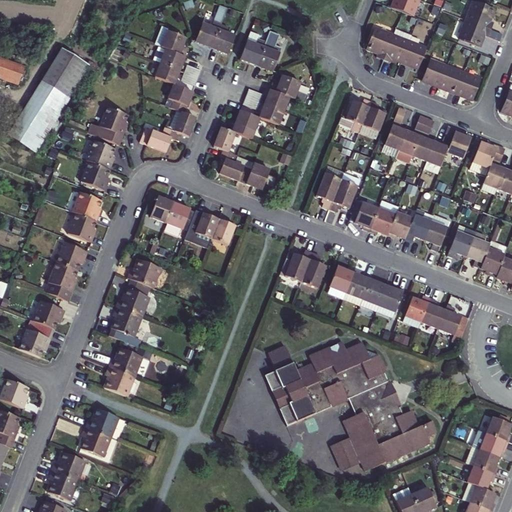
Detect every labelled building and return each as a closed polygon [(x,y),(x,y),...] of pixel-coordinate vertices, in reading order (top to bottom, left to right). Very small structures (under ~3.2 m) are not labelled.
[(408,19),(414,3),(405,0),(386,0),(390,2),(386,10),(408,19)] [(467,4),(459,23),(483,32),(486,24),(481,23),(486,11),(467,4)] [(210,30),(218,34),(220,28),(227,12),(218,8),(210,30)] [(483,32),(459,23),(452,40),(472,48),(476,37),(491,43),(494,36),(483,32)] [(211,51),(218,34),(210,30),(201,27),(194,44),(211,51)] [(393,27),(390,35),(381,58),(386,60),(388,56),(398,60),(406,41),(408,36),(408,35),(396,31),(397,29),(393,27)] [(220,28),(218,34),(226,37),(228,31),(220,28)] [(381,58),(390,35),(371,28),(363,47),(373,51),(372,55),(381,58)] [(160,29),(153,47),(157,48),(160,50),(166,34),(167,32),(160,29)] [(165,51),(184,59),(187,51),(181,48),(184,41),(166,34),(160,50),(165,51)] [(235,40),(226,37),(218,34),(211,51),(228,58),(235,40)] [(246,43),(255,46),(258,40),(259,37),(250,34),(246,43)] [(266,43),(263,50),(273,53),(275,48),(279,37),(269,34),(266,43)] [(406,41),(398,60),(414,67),(424,42),(408,36),(406,41)] [(258,40),(255,46),(263,50),(266,43),(258,40)] [(256,67),(263,50),(255,46),(246,43),(239,61),(256,67)] [(160,64),(165,51),(160,50),(157,48),(152,61),(160,64)] [(281,50),(275,48),(273,53),(279,56),(281,50)] [(279,56),(273,53),(263,50),(256,67),(272,74),(279,56)] [(184,59),(165,51),(160,64),(179,72),(182,65),(184,59)] [(34,153),(88,65),(66,52),(11,140),(34,153)] [(418,79),(434,85),(442,66),(425,60),(418,79)] [(23,71),(0,62),(0,78),(18,85),(23,71)] [(176,79),(179,72),(160,64),(154,79),(173,87),(176,79)] [(442,66),(434,85),(451,91),(458,72),(442,66)] [(187,67),(184,74),(197,79),(200,72),(187,67)] [(304,79),(311,76),(307,68),(301,71),(304,79)] [(466,97),(474,78),(458,72),(451,91),(466,97)] [(181,82),(194,87),(197,79),(184,74),(181,82)] [(278,86),(275,94),(288,99),(293,101),(297,93),(300,84),(281,77),(278,86)] [(269,92),(275,94),(278,86),(272,84),(269,92)] [(181,114),(184,115),(192,94),(173,87),(168,101),(172,103),(170,110),(181,114)] [(511,87),(502,113),(511,116),(511,87)] [(261,96),(248,91),(246,98),(259,103),(261,96)] [(267,98),(264,105),(283,112),(288,99),(275,94),(269,92),(267,98)] [(297,93),(293,101),(305,105),(308,97),(297,93)] [(256,111),(259,103),(246,98),(243,106),(256,111)] [(357,134),(360,126),(369,103),(361,100),(359,106),(352,103),(345,121),(340,119),(338,126),(349,131),(357,134)] [(369,103),(360,126),(376,132),(382,115),(373,112),(376,106),(369,103)] [(261,113),(258,120),(278,127),(283,112),(264,105),(261,113)] [(90,126),(86,135),(119,148),(128,126),(125,125),(128,117),(107,109),(99,129),(90,126)] [(390,122),(397,124),(402,112),(395,110),(390,122)] [(235,135),(251,140),(258,120),(239,113),(235,125),(232,124),(228,132),(235,135)] [(171,140),(176,142),(179,135),(187,138),(191,127),(194,119),(184,115),(181,114),(173,133),(164,129),(161,136),(171,140)] [(419,133),(424,121),(417,118),(412,131),(419,133)] [(419,133),(425,135),(429,123),(424,121),(419,133)] [(357,134),(373,141),(376,132),(360,126),(357,134)] [(388,127),(381,145),(395,151),(402,133),(395,130),(388,127)] [(61,140),(69,143),(73,132),(65,129),(61,140)] [(440,141),(447,144),(452,131),(445,129),(440,141)] [(171,140),(161,136),(145,130),(139,144),(165,154),(171,140)] [(229,154),(235,135),(228,132),(222,130),(215,149),(222,152),(219,159),(225,161),(234,165),(237,159),(237,157),(229,154)] [(444,149),(443,153),(458,158),(465,140),(456,136),(457,134),(452,131),(447,144),(444,149)] [(402,133),(395,151),(410,156),(417,138),(410,136),(402,133)] [(423,141),(417,138),(410,156),(422,161),(430,143),(423,141)] [(88,164),(108,172),(112,160),(109,159),(112,150),(92,143),(84,162),(88,164)] [(430,143),(422,161),(419,169),(434,175),(443,153),(444,149),(438,147),(430,143)] [(484,147),(476,143),(466,170),(481,176),(486,165),(488,160),(493,148),(485,145),(484,147)] [(381,145),(378,153),(392,159),(395,151),(381,145)] [(493,148),(488,160),(495,163),(500,150),(493,148)] [(58,154),(51,150),(47,158),(55,161),(58,154)] [(407,164),(410,156),(395,151),(392,159),(407,164)] [(291,158),(282,155),(279,164),(288,167),(291,158)] [(244,169),(250,171),(252,165),(237,159),(234,165),(244,169)] [(238,183),(244,169),(234,165),(225,161),(219,176),(238,183)] [(250,171),(244,186),(261,193),(263,188),(264,186),(267,177),(269,173),(260,169),(262,166),(253,163),(252,165),(250,171)] [(108,172),(88,164),(81,184),(103,192),(107,182),(104,181),(108,172)] [(489,197),(492,190),(500,170),(493,168),(486,165),(481,176),(475,191),(489,197)] [(250,171),(244,169),(238,183),(244,186),(250,171)] [(324,176),(340,182),(343,176),(327,170),(324,176)] [(506,195),(511,179),(511,174),(507,173),(500,170),(492,190),(506,195)] [(329,211),(340,182),(324,176),(315,199),(323,202),(321,208),(329,211)] [(343,176),(340,182),(355,188),(358,182),(343,176)] [(276,181),(267,177),(264,186),(263,188),(271,191),(276,181)] [(346,211),(355,188),(340,182),(329,211),(337,214),(339,208),(346,211)] [(435,191),(443,194),(445,187),(438,184),(435,191)] [(417,189),(407,186),(405,194),(414,197),(417,189)] [(57,195),(48,192),(44,201),(54,205),(57,195)] [(462,201),(473,205),(476,197),(465,192),(462,201)] [(74,216),(95,224),(99,212),(96,211),(99,202),(80,195),(72,215),(74,216)] [(165,223),(173,201),(165,198),(164,200),(157,198),(150,217),(165,223)] [(449,201),(441,198),(438,207),(446,210),(449,201)] [(181,204),(173,201),(165,223),(181,228),(188,209),(180,206),(181,204)] [(349,223),(353,225),(361,205),(356,203),(349,223)] [(369,233),(377,212),(361,205),(353,225),(362,228),(361,230),(369,233)] [(377,212),(393,218),(395,215),(396,211),(380,205),(377,212)] [(37,226),(43,211),(39,209),(33,224),(37,226)] [(206,249),(210,239),(195,234),(202,215),(194,212),(183,241),(206,249)] [(386,238),(393,218),(377,212),(369,233),(376,236),(377,234),(386,238)] [(416,212),(413,218),(430,225),(432,219),(416,212)] [(195,234),(210,239),(218,218),(210,215),(209,217),(202,215),(195,234)] [(393,218),(386,238),(392,240),(393,238),(404,242),(412,222),(395,215),(393,218)] [(91,233),(95,224),(74,216),(67,235),(90,244),(94,234),(91,233)] [(489,220),(483,217),(480,225),(486,227),(489,220)] [(226,221),(218,218),(210,239),(227,245),(234,227),(225,224),(226,221)] [(422,243),(430,225),(413,218),(412,222),(404,242),(411,245),(413,240),(422,243)] [(432,219),(430,225),(445,231),(447,225),(432,219)] [(436,254),(445,231),(430,225),(422,243),(431,247),(429,251),(436,254)] [(497,226),(490,243),(494,245),(500,228),(497,226)] [(458,227),(455,234),(462,237),(465,230),(458,227)] [(465,261),(473,241),(462,237),(455,234),(447,254),(465,261)] [(489,248),(473,241),(465,261),(481,267),(487,251),(489,248)] [(157,245),(153,243),(149,252),(154,254),(157,245)] [(490,243),(489,248),(487,251),(503,258),(506,250),(494,245),(490,243)] [(56,264),(76,272),(79,264),(82,265),(86,254),(63,245),(56,264)] [(168,251),(160,248),(158,254),(166,257),(168,251)] [(302,256),(310,260),(313,253),(304,250),(302,256)] [(279,275),(283,277),(293,253),(288,251),(279,275)] [(487,251),(481,267),(479,273),(495,279),(502,261),(503,258),(487,251)] [(301,284),(310,260),(302,256),(293,253),(283,277),(301,284)] [(313,253),(310,260),(317,262),(320,256),(313,253)] [(130,269),(126,279),(129,280),(150,288),(152,289),(160,269),(138,260),(134,270),(130,269)] [(325,266),(317,262),(310,260),(301,284),(316,290),(325,266)] [(511,264),(502,261),(495,279),(494,282),(510,289),(511,284),(511,264)] [(44,294),(68,303),(75,284),(72,282),(76,272),(56,264),(44,294)] [(330,287),(345,293),(353,271),(344,268),(345,267),(338,264),(329,287),(330,287)] [(345,293),(362,300),(370,277),(362,274),(361,274),(353,271),(345,293)] [(362,300),(379,306),(387,285),(377,280),(370,277),(362,300)] [(129,280),(126,289),(146,296),(150,288),(129,280)] [(387,285),(379,306),(394,313),(403,290),(396,287),(396,288),(387,285)] [(342,299),(345,293),(330,287),(327,294),(342,299)] [(149,297),(146,296),(126,289),(121,301),(118,299),(114,309),(140,319),(149,297)] [(359,306),(362,300),(345,293),(342,299),(359,306)] [(421,323),(429,303),(421,300),(412,296),(404,316),(421,323)] [(376,313),(379,306),(362,300),(359,306),(376,313)] [(445,310),(436,306),(429,303),(421,323),(438,329),(445,310)] [(33,323),(54,331),(57,321),(61,323),(64,313),(41,304),(33,323)] [(392,319),(394,313),(379,306),(376,313),(392,319)] [(116,317),(111,329),(133,337),(140,319),(114,309),(112,315),(116,317)] [(454,335),(461,316),(452,312),(445,310),(438,329),(454,335)] [(419,328),(421,323),(404,316),(402,322),(419,328)] [(468,319),(461,316),(454,335),(451,342),(458,344),(468,319)] [(31,322),(19,350),(39,358),(42,349),(46,350),(54,331),(33,323),(31,322)] [(135,338),(133,337),(111,329),(108,337),(132,346),(135,338)] [(398,344),(406,346),(410,338),(401,335),(398,344)] [(137,348),(140,340),(135,338),(132,346),(137,348)] [(308,359),(311,366),(296,373),(292,365),(285,349),(267,356),(275,373),(264,377),(285,426),(307,417),(347,401),(353,416),(341,421),(348,438),(328,446),(338,470),(359,461),(362,471),(426,444),(424,438),(433,433),(428,423),(415,428),(408,411),(402,414),(399,407),(382,400),(377,388),(388,383),(377,356),(363,350),(362,345),(346,352),(343,344),(308,359)] [(111,359),(108,367),(133,377),(135,378),(142,359),(119,350),(115,361),(111,359)] [(125,397),(133,377),(108,367),(104,377),(108,378),(104,389),(125,397)] [(27,387),(6,379),(0,394),(0,400),(22,409),(26,399),(23,398),(27,387)] [(399,407),(388,383),(377,388),(382,400),(399,407)] [(87,419),(83,429),(110,439),(118,418),(95,409),(91,420),(87,419)] [(0,444),(8,447),(12,449),(18,433),(15,432),(20,419),(0,411),(0,444)] [(491,418),(486,434),(507,442),(510,436),(506,434),(506,433),(509,425),(491,418)] [(102,458),(110,439),(83,429),(80,436),(84,438),(80,449),(102,458)] [(479,451),(486,434),(479,431),(472,449),(479,451)] [(486,434),(479,451),(498,458),(501,450),(502,449),(504,450),(507,442),(486,434)] [(0,468),(8,447),(0,444),(0,470),(0,468)] [(473,466),(479,451),(472,449),(466,463),(473,466)] [(479,451),(473,466),(496,474),(497,470),(498,468),(495,466),(498,458),(479,451)] [(77,482),(85,463),(63,454),(59,465),(54,463),(51,471),(77,482)] [(146,454),(144,461),(152,464),(154,456),(146,454)] [(467,483),(469,483),(476,486),(486,490),(490,481),(493,482),(493,480),(496,474),(473,466),(467,483)] [(69,501),(77,482),(51,471),(48,480),(52,481),(47,493),(69,501)] [(470,502),(476,486),(469,483),(463,499),(470,502)] [(109,493),(117,496),(120,487),(112,484),(109,493)] [(486,490),(476,486),(470,502),(492,510),(493,506),(495,504),(492,503),(495,493),(486,490)] [(428,487),(412,494),(420,511),(428,511),(437,507),(428,487)] [(396,501),(412,494),(410,488),(393,495),(396,501)] [(112,497),(103,494),(101,503),(109,505),(112,497)] [(420,511),(412,494),(396,501),(400,511),(420,511)] [(466,511),(491,511),(492,510),(470,502),(466,511)] [(65,511),(66,511),(44,503),(40,511),(65,511)]
